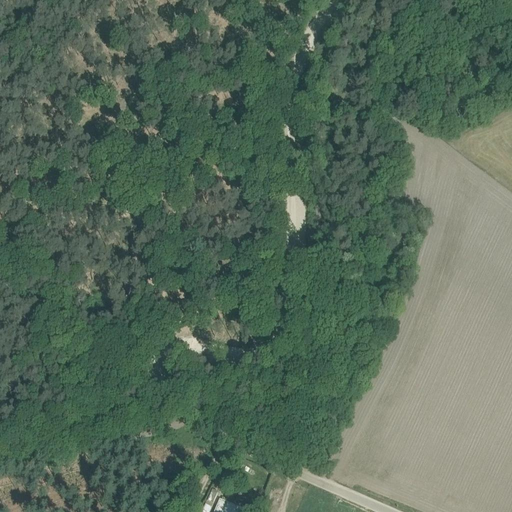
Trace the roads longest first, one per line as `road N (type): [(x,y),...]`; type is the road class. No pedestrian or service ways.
road 1 (track): [(338,0),(301,64),(293,97),(296,228),(277,337),(240,354),(175,351),(148,383)]
road 2 (unclassified): [(389,511),(225,437),(181,405)]
road 3 (track): [(195,415),(0,463)]
